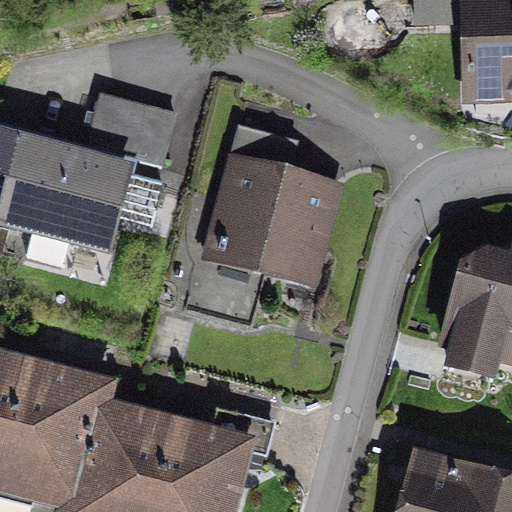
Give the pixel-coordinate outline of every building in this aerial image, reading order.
[(511,0),(476,1),(477,93),(511,92),(511,0)] [(177,118),(101,98),(87,151),(162,171),(177,118)] [(0,220),(19,148),(0,142),(0,220)] [(19,148),(0,220),(0,222),(35,231),(28,259),(64,269),(71,241),(108,250),(128,176),(19,148)] [(332,189),(242,166),(219,254),(310,278),(332,189)] [(511,264),(492,259),(464,274),(445,345),(511,362),(511,264)] [(0,487),(3,488),(31,374),(0,365),(0,487)] [(31,374),(3,488),(75,506),(100,412),(105,393),(31,374)] [(73,511),(148,511),(171,431),(100,412),(75,506),(73,511)] [(211,441),(171,431),(148,511),(227,511),(243,453),(264,459),(272,426),(219,412),(211,441)] [(498,511),(505,488),(421,466),(409,511),(498,511)] [(511,511),(511,489),(505,488),(498,511),(511,511)]
